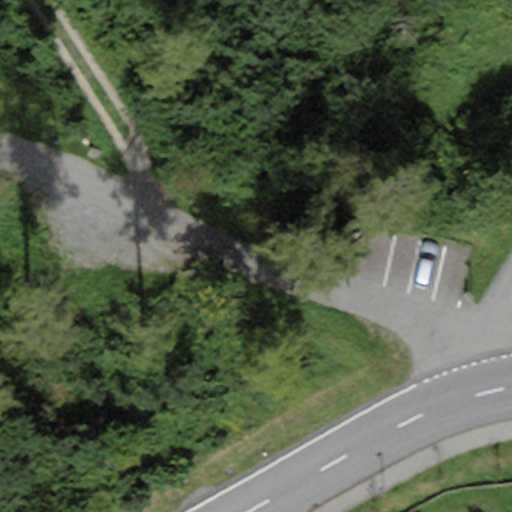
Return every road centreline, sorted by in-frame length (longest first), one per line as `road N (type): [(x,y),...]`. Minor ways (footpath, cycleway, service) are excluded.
road 1 (residential): [(489,391),(445,346),(394,317),(214,246),(45,161),(0,151)]
road 2 (tertiary): [(249,511),(422,416),(489,391)]
